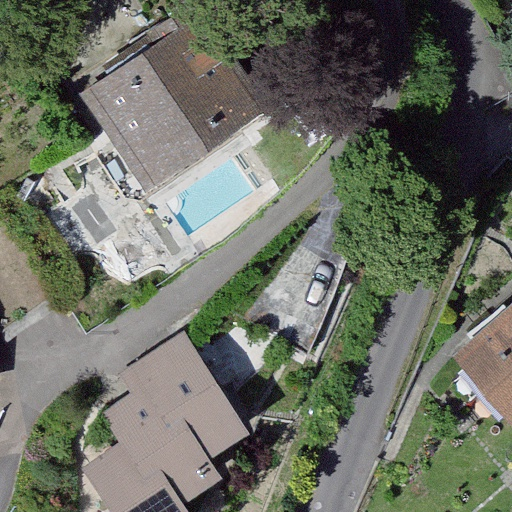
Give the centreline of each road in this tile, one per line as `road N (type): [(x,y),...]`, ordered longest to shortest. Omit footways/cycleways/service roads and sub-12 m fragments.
road 1 (residential): [(335,511),(375,415),(438,217),(452,145)]
road 2 (residential): [(452,145),(409,0)]
